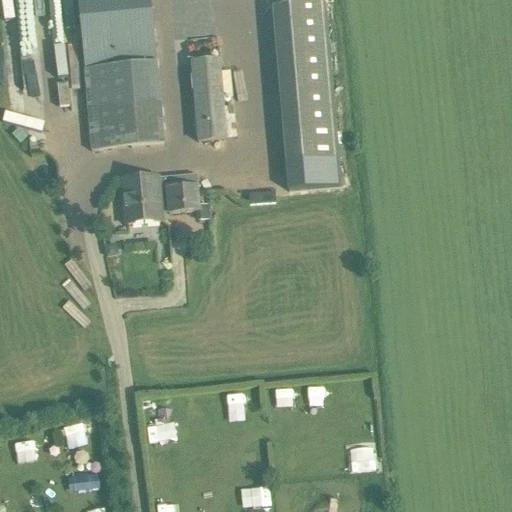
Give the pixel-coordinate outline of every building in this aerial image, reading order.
[(76,0),(84,67),(123,63),(156,60),(149,0),(76,0)] [(33,49),(34,67),(50,67),(50,48),(33,49)] [(219,62),(191,65),(198,144),(226,142),(219,62)] [(165,143),(163,123),(129,126),(123,63),(84,67),(91,151),(131,147),(165,143)] [(339,165),(336,127),(286,131),(289,169),(339,165)] [(341,185),(339,165),(289,169),(290,189),(341,185)] [(265,169),(266,175),(244,178),(245,191),(266,189),(265,179),(280,177),(279,167),(265,169)] [(157,179),(121,182),(125,227),(169,223),(168,216),(195,213),(196,220),(198,219),(198,221),(210,220),(209,205),(198,206),(195,177),(157,180),(157,179)] [(117,259),(115,249),(105,251),(107,262),(117,259)] [(329,379),(329,410),(350,411),(350,380),(329,379)] [(260,407),(279,406),(278,383),(259,384),(260,407)] [(229,414),(244,414),(244,386),(228,386),(229,414)] [(173,392),(174,413),(192,413),(191,391),(173,392)] [(56,422),(60,443),(78,439),(74,419),(56,422)] [(137,430),(139,447),(150,446),(148,429),(137,430)] [(16,457),(32,455),(30,435),(14,436),(16,457)] [(363,438),(341,439),(342,468),(364,468),(363,438)] [(241,467),(260,466),(258,441),(240,443),(241,467)] [(268,470),(286,467),(284,451),(266,453),(268,470)] [(319,469),(319,457),(302,458),(303,470),(319,469)] [(88,467),(71,471),(77,490),(94,485),(88,467)] [(263,488),(235,489),(235,509),(264,508),(263,488)]
